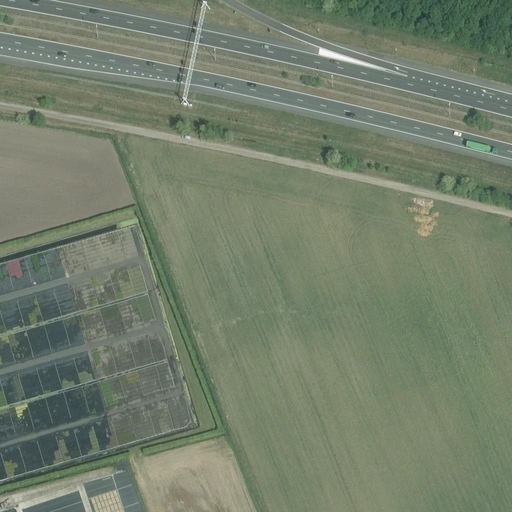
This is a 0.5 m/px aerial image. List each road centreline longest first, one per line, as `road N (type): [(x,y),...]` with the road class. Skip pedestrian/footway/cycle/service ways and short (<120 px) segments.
road 1 (motorway): [(0,39),(511,151)]
road 2 (unclassified): [(511,214),(0,106)]
road 3 (motorway): [(511,111),(257,47),(19,0)]
